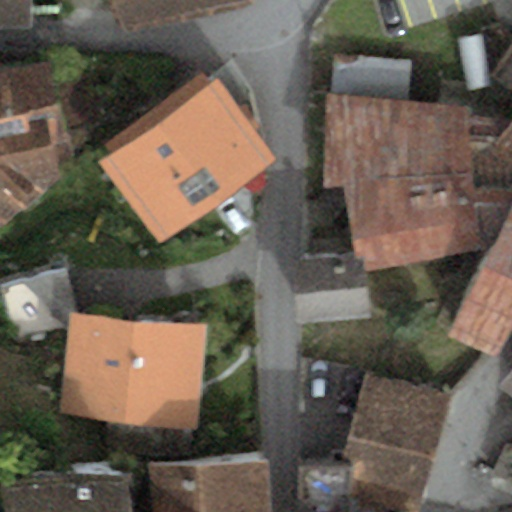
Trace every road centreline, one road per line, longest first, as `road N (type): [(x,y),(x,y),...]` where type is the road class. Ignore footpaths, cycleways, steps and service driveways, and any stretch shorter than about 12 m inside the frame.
road 1 (residential): [(288,28),(277,320),(283,511)]
road 2 (residential): [(288,28),(0,37)]
road 3 (residential): [(441,511),(464,426),(511,350)]
